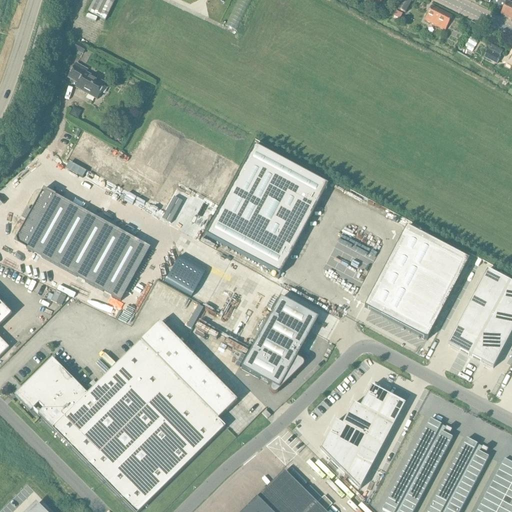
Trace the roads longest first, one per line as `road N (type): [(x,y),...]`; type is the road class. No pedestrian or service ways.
road 1 (unclassified): [(181,511),(359,347),(376,348),(511,421)]
road 2 (unclassified): [(0,407),(102,511)]
road 3 (unknown): [(333,205),(301,273),(351,309)]
road 4 (unknown): [(0,379),(56,326),(77,326),(108,344)]
